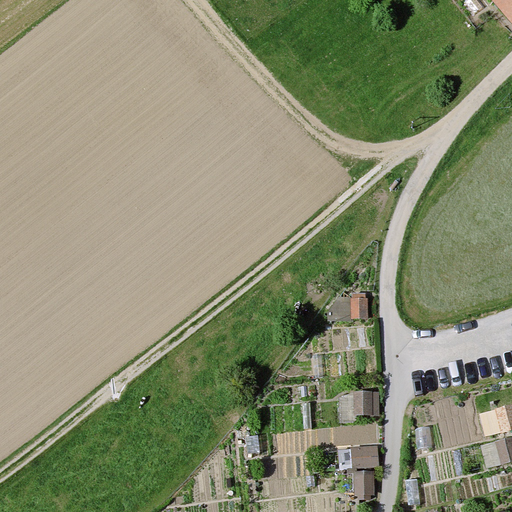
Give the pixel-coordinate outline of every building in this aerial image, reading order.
[(511,0),(484,0),(511,32),(511,0)] [(379,391),(341,392),(342,415),(380,415),(379,391)] [(511,404),(480,411),(486,436),(511,429),(511,404)] [(511,437),(483,442),(487,466),(511,462),(511,437)] [(379,446),(341,446),(341,467),(379,467),(379,446)] [(355,493),(378,493),(378,472),(355,472),(355,493)]
